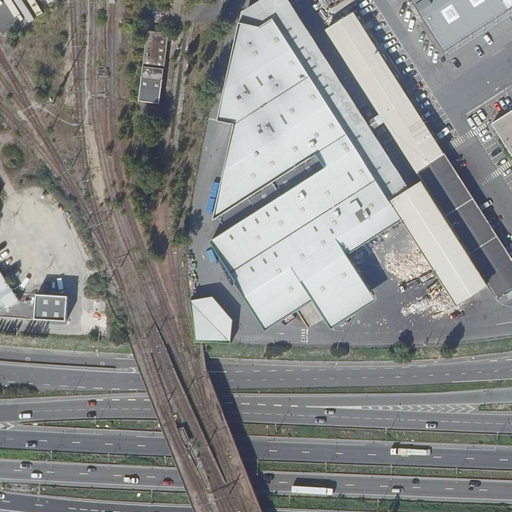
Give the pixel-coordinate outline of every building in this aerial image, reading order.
[(274,17),(393,201),(411,190),(372,130),(369,132),(364,125),(368,122),(289,0),(260,0),(242,12),(240,22),(260,26),(274,17)] [(511,0),(412,0),(446,51),(511,8),(511,0)] [(386,121),(499,298),(511,289),(511,260),(353,13),(328,29),(382,113),(386,121)] [(227,230),(211,241),(262,322),(292,303),(309,293),(326,320),(371,291),(348,255),(404,219),(393,201),(274,17),(260,26),(240,22),(219,120),(234,123),(233,125),(235,125),(233,137),(251,166),(222,184),(214,220),(218,217),(227,230)] [(169,36),(147,35),(141,104),(163,106),(169,36)] [(511,110),(492,123),(511,154),(511,110)] [(368,122),(364,125),(369,132),(372,130),(386,121),(382,113),(368,122)] [(404,219),(458,303),(487,285),(422,183),(411,190),(393,201),(404,219)] [(220,331),(219,342),(232,342),(233,319),(213,296),(191,299),(193,312),(204,310),(220,331)] [(37,298),(35,319),(66,321),(68,300),(37,298)] [(203,341),(219,342),(220,331),(204,310),(193,312),(197,340),(203,341)]
